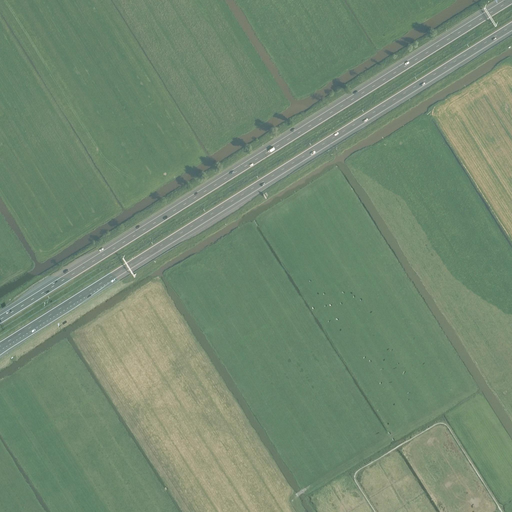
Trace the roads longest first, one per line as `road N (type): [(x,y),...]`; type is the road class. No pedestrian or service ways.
road 1 (motorway): [(0,348),(511,28)]
road 2 (motorway): [(510,0),(0,319)]
